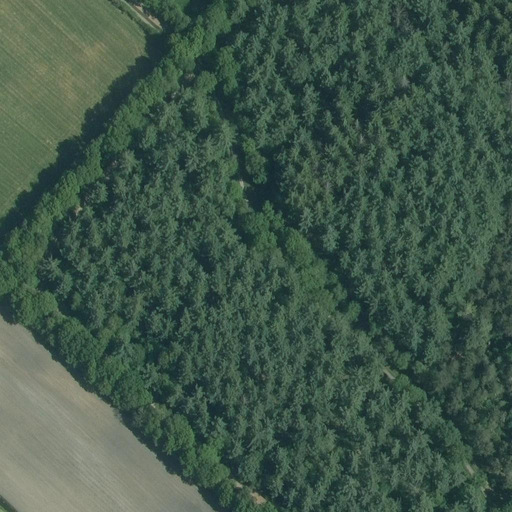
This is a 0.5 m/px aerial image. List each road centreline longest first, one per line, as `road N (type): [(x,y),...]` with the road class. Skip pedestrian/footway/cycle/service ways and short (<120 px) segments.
road 1 (track): [(270,511),(34,283),(36,259),(204,66)]
road 2 (track): [(204,66),(258,238),(436,412),(493,503)]
